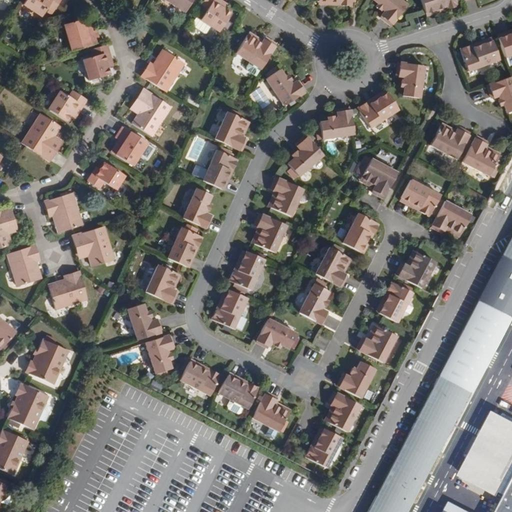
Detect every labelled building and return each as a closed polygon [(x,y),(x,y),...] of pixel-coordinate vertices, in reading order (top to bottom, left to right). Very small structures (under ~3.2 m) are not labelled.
[(25,0),(22,5),(40,17),(46,8),(52,12),(59,0),(25,0)] [(191,0),(163,0),(183,13),(191,0)] [(223,4),(217,0),(204,0),(199,8),(206,12),(200,21),(195,17),(190,26),(205,36),(210,27),(219,32),(230,14),(224,11),(220,9),(223,4)] [(399,0),(372,0),(377,3),(374,6),(379,10),(381,8),(384,10),(382,13),(379,17),(390,26),(406,5),(399,0)] [(457,6),(455,0),(419,0),(424,13),(444,7),(445,9),(457,6)] [(444,7),(424,13),(425,16),(445,9),(444,7)] [(86,34),(91,33),(86,19),(82,20),(86,34)] [(86,34),(82,20),(63,26),(71,52),(99,44),(95,31),(91,33),(86,34)] [(511,29),(496,36),(497,39),(511,33),(511,29)] [(260,44),(262,40),(248,31),(246,35),(260,44)] [(511,54),(511,33),(497,39),(504,58),(511,54)] [(260,44),(246,35),(234,53),(260,69),(275,45),(264,37),(262,40),(260,44)] [(472,48),(491,41),(490,38),(471,45),(472,48)] [(498,60),(491,41),(472,48),(471,45),(458,49),(466,71),(498,60)] [(111,62),(107,46),(91,50),(92,57),(82,59),(89,81),(109,74),(107,67),(106,64),(111,62)] [(155,67),(165,52),(162,50),(153,65),(155,67)] [(183,63),(165,52),(155,67),(153,65),(149,63),(140,76),(165,92),(183,63)] [(423,66),(397,62),(395,76),(401,77),(404,77),(403,81),(400,81),(399,87),(403,87),(402,96),(418,98),(423,66)] [(283,77),(278,69),(265,79),(283,106),(304,91),(296,80),(292,83),(289,85),(287,82),(290,80),(286,75),(283,77)] [(511,110),(511,80),(511,76),(486,85),(490,98),(495,96),(498,95),(500,99),(497,100),(499,106),(503,105),(505,113),(511,110)] [(169,107),(142,89),(133,104),(141,110),(139,114),(132,124),(151,136),(169,107)] [(86,100),(72,90),(69,96),(60,91),(48,109),(67,121),(70,115),(72,111),(77,114),(86,100)] [(368,104),(386,93),(384,90),(367,101),(368,104)] [(396,110),(386,93),(368,104),(367,101),(356,108),(368,128),(396,110)] [(139,114),(141,110),(133,104),(130,108),(139,114)] [(352,134),(348,108),(335,110),(336,116),(336,119),(332,120),(332,117),(326,117),(326,121),(318,123),(320,139),(352,134)] [(245,121),(226,112),(213,139),(240,151),(246,139),(242,138),(238,136),(245,121)] [(60,126),(41,114),(22,144),(49,162),(59,146),(51,141),(54,137),(60,126)] [(242,138),(249,123),(245,121),(238,136),(242,138)] [(453,134),(455,130),(441,122),(438,126),(453,134)] [(147,142),(122,126),(115,137),(119,140),(123,142),(116,154),(133,165),(143,149),(147,142)] [(453,134),(438,126),(429,145),(456,159),(469,133),(457,127),(455,130),(453,134)] [(321,155),(304,136),(294,145),(297,149),(299,151),(296,154),(295,151),(290,155),(292,158),(286,164),(297,177),(321,155)] [(487,143),(474,136),(461,162),(488,176),(498,157),(483,150),(485,146),(487,143)] [(62,142),(54,137),(51,141),(59,146),(62,142)] [(123,142),(119,140),(112,152),(116,154),(123,142)] [(148,152),(152,146),(147,142),(143,149),(148,152)] [(498,157),(500,153),(485,146),(483,150),(498,157)] [(218,151),(215,150),(206,170),(197,166),(198,164),(196,163),(194,164),(192,167),(194,168),(191,174),(202,180),(201,181),(220,189),(228,170),(231,171),(236,159),(229,156),(231,152),(220,147),(218,151)] [(396,173),(369,159),(366,165),(360,162),(355,173),(361,175),(359,178),(374,185),(372,189),(370,192),(382,199),(396,173)] [(124,175),(103,162),(99,169),(96,167),(88,181),(99,188),(103,182),(115,190),(124,175)] [(223,191),(231,171),(228,170),(220,189),(223,191)] [(301,189),(275,177),(269,190),(272,191),(276,193),(270,208),(289,217),(301,189)] [(372,189),(374,185),(359,178),(357,182),(372,189)] [(439,196),(409,180),(400,198),(418,207),(417,210),(428,216),(439,196)] [(210,195),(195,189),(182,218),(205,229),(211,216),(206,214),(203,213),(205,209),(208,211),(210,205),(207,204),(210,195)] [(270,208),(276,193),(272,191),(266,206),(270,208)] [(80,224),(70,193),(43,202),(48,216),(52,214),(55,214),(60,231),(80,224)] [(418,207),(400,198),(398,200),(417,210),(418,207)] [(470,215),(443,201),(430,227),(442,233),(443,230),(445,226),(460,234),(470,215)] [(15,225),(10,208),(0,211),(0,247),(11,244),(7,233),(6,229),(15,225)] [(370,220),(373,216),(363,211),(360,215),(357,213),(341,243),(359,253),(368,234),(371,236),(377,224),(370,220)] [(285,225),(258,213),(253,226),(256,227),(260,229),(253,244),(273,253),(285,225)] [(197,229),(186,224),(184,229),(180,227),(166,258),(185,267),(193,248),(196,249),(202,237),(195,234),(197,229)] [(112,259),(102,226),(71,236),(76,253),(86,250),(87,255),(91,266),(112,259)] [(460,234),(445,226),(443,230),(458,238),(460,234)] [(253,244),(260,229),(256,227),(249,242),(253,244)] [(368,234),(359,253),(362,254),(371,236),(368,234)] [(511,234),(501,256),(511,261),(511,234)] [(39,259),(35,245),(7,254),(17,286),(37,279),(32,261),(34,261),(39,259)] [(347,258),(328,247),(314,274),(340,288),(346,275),(343,274),(339,272),(347,258)] [(188,268),(196,249),(193,248),(185,267),(188,268)] [(236,270),(245,252),(241,250),(233,269),(236,270)] [(408,267),(415,252),(411,250),(404,265),(408,267)] [(263,260),(245,252),(236,270),(233,269),(228,281),(249,290),(263,260)] [(434,262),(415,252),(408,267),(404,265),(400,263),(394,275),(420,289),(434,262)] [(351,260),(347,258),(339,272),(343,274),(351,260)] [(177,274),(157,265),(145,292),(171,304),(177,291),(174,290),(170,288),(177,274)] [(86,299),(78,271),(64,276),(65,280),(66,283),(48,288),(55,309),(86,299)] [(174,290),(181,275),(177,274),(170,288),(174,290)] [(47,286),(48,288),(66,283),(65,280),(47,286)] [(412,293),(391,282),(385,293),(388,295),(378,314),(396,323),(412,293)] [(327,291),(312,284),(297,313),(321,325),(327,313),(322,310),(319,309),(321,305),(324,307),(327,301),(323,299),(327,291)] [(219,309),(227,290),(224,289),(216,308),(219,309)] [(246,298),(227,290),(219,309),(216,308),(211,320),(232,329),(246,298)] [(378,314),(388,295),(385,293),(375,312),(378,314)] [(145,312),(142,304),(127,309),(137,340),(161,332),(157,319),(152,321),(149,322),(148,318),(151,317),(149,311),(145,312)] [(16,332),(0,318),(0,349),(0,350),(16,332)] [(295,334),(266,319),(255,341),(267,348),(269,343),(271,341),(274,342),(273,345),(278,348),(280,344),(288,348),(295,334)] [(369,341),(376,326),(372,324),(365,339),(369,341)] [(395,336),(376,326),(369,341),(365,339),(362,337),(355,350),(381,363),(395,336)] [(173,348),(168,334),(144,342),(154,374),(170,369),(167,360),(171,359),(169,353),(166,354),(165,350),(168,349),(173,348)] [(65,351),(41,339),(36,350),(33,355),(30,362),(27,361),(22,371),(50,384),(65,351)] [(206,372),(207,369),(189,359),(188,362),(206,372)] [(374,369),(359,361),(355,369),(352,368),(349,373),(352,374),(350,378),(347,376),(342,374),(336,386),(359,398),(374,369)] [(206,372),(188,362),(179,380),(209,396),(219,375),(207,369),(206,372)] [(244,385),(246,382),(228,372),(226,375),(244,385)] [(244,385),(226,375),(217,393),(247,409),(258,388),(246,382),(244,385)] [(438,375),(366,511),(406,511),(469,391),(438,375)] [(48,395),(20,382),(15,393),(18,394),(14,401),(12,407),(7,417),(32,428),(48,395)] [(276,398),(264,392),(251,418),(277,432),(288,412),(273,405),(275,401),(276,398)] [(359,405),(333,392),(327,404),(330,405),(334,407),(326,422),(345,432),(359,405)] [(288,412),(290,408),(275,401),(273,405),(288,412)] [(326,422),(334,407),(330,405),(322,420),(326,422)] [(511,469),(511,427),(491,416),(458,478),(497,498),(511,469)] [(313,447),(323,429),(320,427),(310,446),(313,447)] [(340,438),(323,429),(313,447),(310,446),(304,457),(325,468),(340,438)] [(26,440),(2,430),(0,433),(0,467),(11,473),(26,440)] [(511,511),(511,487),(498,511),(511,511)]
